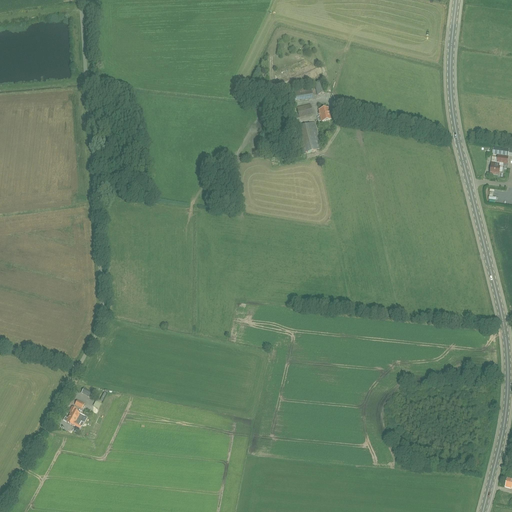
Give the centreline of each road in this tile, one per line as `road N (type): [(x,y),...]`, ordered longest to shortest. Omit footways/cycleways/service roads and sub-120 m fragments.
road 1 (unclassified): [(0,509),(104,312),(78,0)]
road 2 (secondary): [(482,511),(506,418),(509,347),(458,141)]
road 3 (secondary): [(458,141),(450,87),(456,0)]
